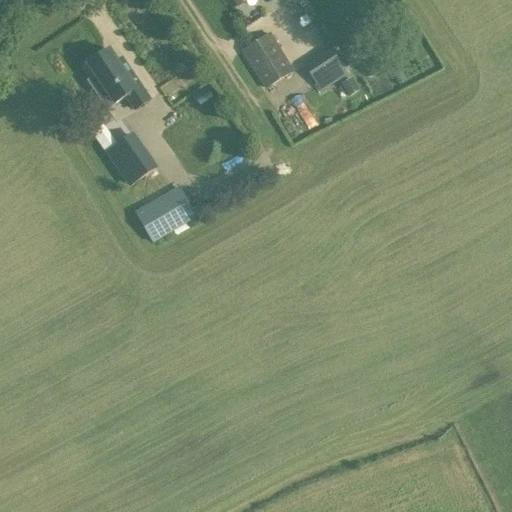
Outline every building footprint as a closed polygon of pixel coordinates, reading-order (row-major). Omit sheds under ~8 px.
[(265,90),(293,72),(270,34),(241,51),(265,90)] [(114,57),(109,49),(87,65),(95,77),(87,82),(107,111),(126,98),(133,107),(147,97),(118,55),(114,57)] [(337,60),(330,50),(304,67),(320,92),(347,75),(344,71),(337,60)] [(350,97),(361,91),(354,79),(344,85),(350,97)] [(105,153),(130,188),(158,167),(133,133),(105,153)] [(165,236),(196,219),(179,188),(148,206),(165,236)]
